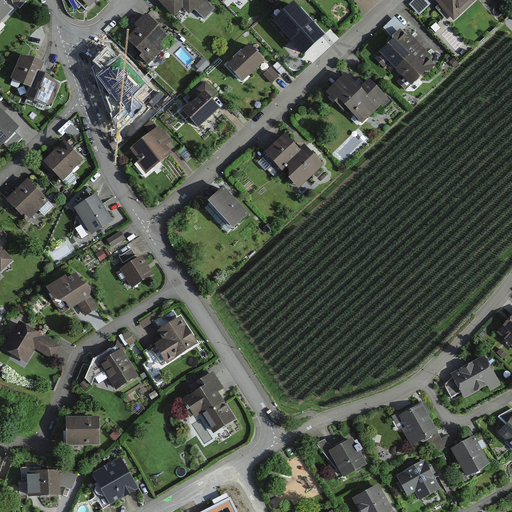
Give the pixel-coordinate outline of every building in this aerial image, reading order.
[(24,0),(0,0),(0,33),(6,27),(3,24),(14,13),(5,4),(9,0),(17,8),(24,0)] [(75,0),(88,12),(99,0),(75,0)] [(189,15),(194,10),(204,20),(215,9),(206,0),(159,0),(159,1),(175,16),(182,9),(189,15)] [(426,0),(414,0),(409,6),(419,16),(431,5),(426,0)] [(437,0),(454,18),(473,0),(437,0)] [(294,3),(274,21),(302,52),(322,33),(294,3)] [(168,36),(146,14),(135,24),(139,28),(127,40),(150,64),(165,49),(160,44),(168,36)] [(396,69),(419,47),(409,37),(406,40),(401,34),(381,53),(396,69)] [(243,82),(266,61),(250,44),(227,66),(243,82)] [(428,57),(419,47),(396,69),(412,85),(432,67),(426,60),(428,57)] [(100,74),(106,80),(102,83),(119,100),(129,90),(126,86),(137,75),(117,56),(100,74)] [(47,65),(27,57),(18,79),(37,87),(43,73),(47,65)] [(280,76),(272,68),(265,75),(272,83),(280,76)] [(62,80),(43,73),(37,87),(34,96),(52,104),(62,80)] [(361,93),(360,92),(346,78),(329,94),(344,109),(347,106),(361,93)] [(199,129),(221,109),(212,99),(218,93),(205,79),(191,92),(197,99),(183,111),(199,129)] [(361,93),(347,106),(362,121),(385,99),(369,82),(360,92),(361,93)] [(2,114),(0,115),(0,143),(2,142),(10,150),(22,138),(14,130),(16,129),(2,114)] [(172,155),(166,147),(172,142),(160,127),(130,151),(139,162),(136,164),(145,176),(172,155)] [(301,155),(299,153),(286,138),(267,154),(283,171),(284,170),(301,155)] [(62,182),(83,160),(64,142),(43,164),(62,182)] [(301,155),(284,170),(298,186),(321,167),(304,148),(299,153),(301,155)] [(48,202),(27,180),(5,202),(26,223),(48,202)] [(233,232),(250,216),(224,189),(207,205),(233,232)] [(110,220),(97,197),(78,208),(91,231),(110,220)] [(0,243),(7,237),(0,229),(0,271),(1,272),(13,260),(0,246),(0,243)] [(112,247),(126,239),(121,232),(108,240),(112,247)] [(107,258),(102,251),(96,256),(101,262),(107,258)] [(124,263),(136,256),(133,251),(121,257),(124,263)] [(132,289),(154,275),(143,256),(120,271),(132,289)] [(90,291),(86,285),(81,284),(76,275),(67,280),(65,277),(46,289),(54,302),(66,305),(69,311),(78,306),(85,317),(99,308),(90,294),(90,291)] [(164,315),(160,310),(140,323),(144,329),(164,315)] [(511,347),(511,317),(497,333),(511,347)] [(198,345),(180,318),(158,332),(163,341),(154,347),(166,365),(198,345)] [(52,357),(57,347),(20,326),(6,350),(26,361),(35,347),(52,357)] [(130,346),(136,343),(129,331),(123,335),(130,346)] [(122,349),(99,364),(116,391),(139,376),(122,349)] [(451,375),(454,381),(445,386),(452,399),(461,394),(465,400),(498,382),(484,357),(451,375)] [(213,435),(236,421),(218,392),(223,389),(213,373),(200,381),(203,388),(183,400),(195,418),(201,415),(213,435)] [(401,413),(392,417),(399,431),(403,429),(412,447),(437,434),(422,404),(401,414),(401,413)] [(511,409),(498,417),(507,425),(500,432),(511,444),(511,409)] [(97,444),(97,420),(68,420),(68,445),(97,444)] [(437,454),(454,444),(449,436),(432,445),(437,454)] [(475,438),(452,450),(467,479),(491,467),(475,438)] [(325,440),(316,445),(337,470),(338,469),(344,479),(368,466),(353,440),(337,449),(336,446),(332,448),(330,444),(328,445),(325,440)] [(110,506),(138,490),(119,458),(91,475),(110,506)] [(420,502),(441,490),(425,461),(398,477),(409,497),(415,493),(420,502)] [(59,497),(58,473),(26,475),(27,499),(59,497)] [(392,511),(394,511),(379,485),(354,500),(360,511),(392,511)]
